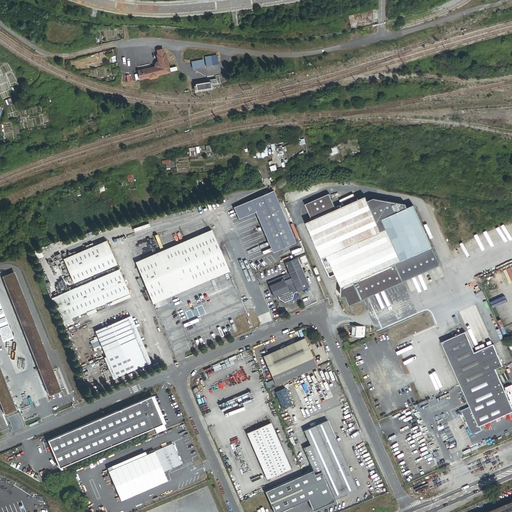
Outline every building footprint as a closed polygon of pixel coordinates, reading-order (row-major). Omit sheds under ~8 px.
[(154,65),(155,67),(138,71),(140,80),(148,78),(151,80),(158,78),(160,75),(170,73),(170,72),(173,71),(170,61),(168,62),(166,54),(164,54),(163,49),(157,51),(158,55),(157,55),(158,62),(156,62),(154,65)] [(192,62),(194,69),(205,67),(204,60),(192,62)] [(209,82),(196,85),(197,90),(211,88),(211,85),(217,84),(217,79),(209,80),(209,82)] [(278,184),(280,189),(289,183),(286,179),(278,184)] [(258,215),(274,253),(296,243),(275,191),(235,208),(240,220),(257,213),(258,215)] [(347,296),(351,306),(441,266),(414,205),(408,208),(407,204),(375,199),(369,201),(367,198),(337,211),(331,195),(306,205),(313,221),(308,223),(330,277),(337,274),(343,288),(342,296),(347,296)] [(240,220),(241,223),(258,215),(257,213),(240,220)] [(212,229),(136,262),(153,303),(230,271),(212,229)] [(64,258),(74,283),(117,265),(107,240),(64,258)] [(285,263),(290,274),(297,292),(309,287),(297,258),(285,263)] [(119,269),(52,298),(64,325),(72,322),(70,316),(85,309),(86,311),(95,308),(112,301),(129,293),(119,269)] [(297,292),(290,274),(268,282),(275,298),(278,296),(279,299),(285,303),(293,299),(294,293),(297,292)] [(58,380),(16,275),(4,280),(46,385),(58,380)] [(112,301),(113,304),(131,297),(129,293),(112,301)] [(125,317),(125,318),(127,318),(138,344),(146,364),(145,365),(146,366),(152,363),(131,315),(125,317)] [(95,331),(106,357),(138,344),(127,318),(125,318),(98,330),(95,331)] [(350,336),(349,336),(365,338),(366,327),(351,326),(350,330),(353,330),(352,336),(350,336)] [(93,331),(113,379),(118,377),(115,378),(106,357),(95,331),(98,330),(98,329),(93,331)] [(466,332),(442,343),(471,406),(462,411),(473,434),(482,430),(480,426),(511,411),(511,404),(496,370),(503,366),(493,345),(475,353),(466,332)] [(264,356),(277,386),(319,368),(307,340),(306,338),(305,338),(264,356)] [(138,344),(106,357),(115,378),(118,377),(145,365),(146,364),(138,344)] [(294,387),(305,410),(333,397),(323,374),(294,387)] [(46,385),(50,397),(62,392),(58,380),(46,385)] [(0,399),(6,414),(18,410),(7,381),(0,383),(0,399)] [(285,388),(275,392),(283,409),(292,405),(285,388)] [(152,397),(48,441),(60,469),(164,424),(152,397)] [(310,445),(303,448),(314,472),(266,493),(273,511),(280,511),(308,500),(318,495),(322,505),(358,489),(328,420),(304,430),(310,445)] [(247,433),(267,479),(291,469),(271,423),(247,433)] [(168,481),(164,472),(182,465),(173,444),(109,472),(121,501),(168,481)] [(318,495),(308,500),(312,509),(322,505),(318,495)] [(511,511),(511,503),(490,511),(511,511)]
